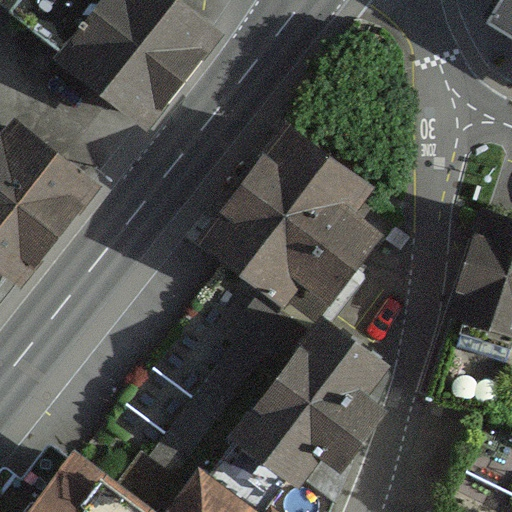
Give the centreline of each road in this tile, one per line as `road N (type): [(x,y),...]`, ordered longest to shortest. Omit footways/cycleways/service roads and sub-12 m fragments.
road 1 (primary): [(300,0),(0,386)]
road 2 (residential): [(435,98),(433,273),(415,360),(363,511)]
